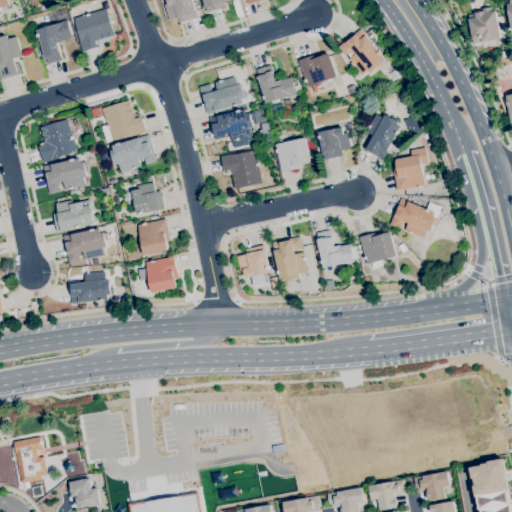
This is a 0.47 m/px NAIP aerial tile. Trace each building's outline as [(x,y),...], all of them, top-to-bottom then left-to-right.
[(0,0),(7,0),(9,6),(1,8),(2,11),(0,11),(0,0)] [(181,23),(180,18),(169,21),(165,4),(168,3),(166,0),(192,0),(198,18),(181,23)] [(208,13),(204,0),(233,0),(224,2),(225,8),(208,13)] [(484,47),(483,43),(473,45),(468,15),(483,12),(482,8),(491,7),(492,12),(496,11),(501,39),(494,40),(495,45),(484,47)] [(83,52),(78,37),(80,36),(74,19),(106,8),(114,35),(95,41),(97,46),(99,45),(99,47),(83,52)] [(47,65),(37,30),(67,20),(73,38),(63,41),(63,42),(57,44),(62,60),(47,65)] [(362,76),(349,60),(356,54),(354,51),(352,53),(351,52),(346,56),(338,47),(361,29),(385,58),(381,61),(384,66),(379,70),(377,69),(371,74),(368,70),(362,76)] [(0,80),(0,37),(7,35),(8,39),(17,37),(22,56),(17,57),(22,74),(0,80)] [(308,88),(299,61),(319,54),(320,56),(330,53),(338,78),(308,88)] [(267,104),(256,70),(271,64),(277,81),(281,80),(281,81),(292,77),(293,81),(299,79),(303,90),(296,93),(297,94),(267,104)] [(208,115),(199,87),(211,83),(213,92),(218,91),(215,82),(235,76),(237,85),(241,84),(243,91),(245,91),(247,98),(242,99),(244,104),(208,115)] [(349,95),(347,87),(354,85),(357,92),(349,95)] [(113,141),(103,109),(129,101),(134,115),(134,114),(136,119),(139,118),(139,117),(141,116),(146,132),(131,137),(131,136),(113,141)] [(232,141),(231,136),(215,140),(210,119),(246,109),(247,113),(252,112),(255,121),(252,121),(254,127),(250,129),(252,136),(232,141)] [(382,160),(363,149),(369,139),(372,141),(374,136),(366,132),(376,113),(382,116),(384,113),(399,121),(397,125),(401,126),(382,160)] [(412,140),(408,132),(412,130),(407,120),(415,116),(420,126),(417,128),(420,133),(412,140)] [(44,163),(39,147),(42,146),(42,148),(46,147),(44,141),(45,140),(41,128),(66,119),(77,150),(59,156),(60,158),(44,163)] [(265,144),(264,138),(261,139),(259,130),(262,129),(261,124),(268,122),(273,142),(265,144)] [(325,160),(318,133),(343,127),(344,133),(348,132),(352,148),(341,151),(343,156),(325,160)] [(123,177),(119,164),(115,166),(114,159),(112,159),(110,152),(112,151),(113,152),(115,151),(113,145),(149,135),(157,162),(146,165),(144,157),(139,158),(141,167),(129,170),(131,175),(123,177)] [(281,173),(276,144),(307,138),(312,163),(303,165),(303,168),(281,173)] [(397,191),(393,169),(397,168),(395,160),(412,157),(411,150),(426,147),(429,164),(422,166),(426,186),(397,191)] [(236,190),(231,169),(226,170),(227,172),(224,173),(221,157),(237,153),(237,154),(255,150),(263,184),(236,190)] [(50,195),(43,166),(80,158),(81,163),(84,162),(84,163),(87,162),(88,170),(86,171),(87,177),(84,178),(86,186),(66,190),(64,182),(59,183),(61,192),(50,195)] [(138,215),(133,191),(138,190),(138,186),(154,183),(156,192),(162,191),(165,209),(138,215)] [(425,238),(406,230),(409,223),(404,221),(401,229),(390,225),(401,198),(427,208),(429,202),(441,206),(437,218),(438,219),(436,226),(434,225),(431,232),(427,231),(425,238)] [(66,233),(66,231),(58,233),(54,215),(58,213),(56,204),(73,200),(74,204),(79,203),(84,227),(72,230),(72,232),(66,233)] [(146,256),(139,225),(166,219),(171,241),(167,242),(169,250),(146,256)] [(69,265),(63,236),(100,228),(101,233),(104,232),(104,233),(107,232),(108,240),(106,240),(107,247),(103,247),(105,256),(85,260),(83,252),(78,253),(80,262),(69,265)] [(324,269),(317,232),(331,230),(334,247),(352,244),(355,260),(355,262),(324,269)] [(374,269),(372,263),(368,265),(360,237),(379,232),(380,235),(391,231),(398,256),(382,261),(384,266),(374,269)] [(285,281),(285,279),(281,279),(272,242),(301,236),(304,249),(295,251),(296,254),(304,253),(308,273),(300,275),(300,278),(285,281)] [(403,253),(398,246),(403,243),(408,250),(403,253)] [(253,287),(251,277),(246,278),(245,272),(241,273),(237,257),(247,254),(246,249),(263,245),(270,273),(266,274),(268,283),(253,287)] [(175,286),(176,288),(152,293),(150,285),(149,280),(141,282),(138,270),(147,268),(146,263),(174,256),(179,279),(175,279),(177,286),(175,286)] [(110,281),(111,287),(112,287),(113,295),(112,295),(112,297),(109,298),(109,299),(72,304),(69,282),(84,280),(84,283),(86,282),(85,280),(85,274),(105,272),(106,280),(110,280),(110,281)] [(366,283),(364,277),(371,275),(372,282),(366,283)] [(325,290),(324,281),(333,279),(334,289),(325,290)] [(24,485),(14,443),(41,437),(44,449),(38,451),(39,457),(45,456),(49,475),(43,477),(44,481),(24,485)] [(478,511),(511,511),(505,461),(473,465),(478,511)] [(427,489),(428,501),(446,499),(444,487),(449,487),(448,473),(413,476),(415,490),(427,489)] [(70,498),(76,497),(77,508),(100,506),(98,488),(91,489),(90,479),(68,481),(70,498)] [(371,501),(378,500),(379,510),(397,509),(396,496),(405,495),(404,481),(369,484),(371,501)] [(364,502),(362,487),(327,494),(329,508),(340,506),(341,511),(359,511),(358,503),(364,502)] [(202,511),(130,511),(129,503),(199,491),(202,511)] [(320,511),(318,497),(283,501),(284,511),(309,511),(310,511),(320,511)] [(454,511),(454,502),(430,505),(430,511),(454,511)]
